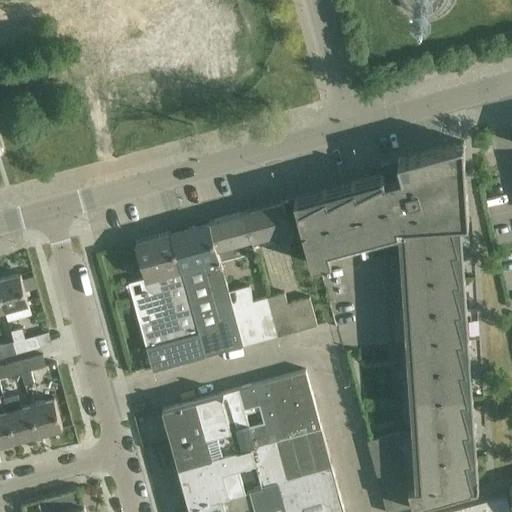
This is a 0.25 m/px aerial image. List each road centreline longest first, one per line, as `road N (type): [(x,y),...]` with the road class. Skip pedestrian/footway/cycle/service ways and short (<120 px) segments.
road 1 (residential): [(361,511),(322,360),(309,348),(288,346),(103,400)]
road 2 (residential): [(51,213),(351,128)]
road 3 (residential): [(103,400),(51,213)]
road 4 (residential): [(351,128),(493,91)]
road 5 (residential): [(351,128),(316,0)]
road 6 (residential): [(0,483),(117,451)]
